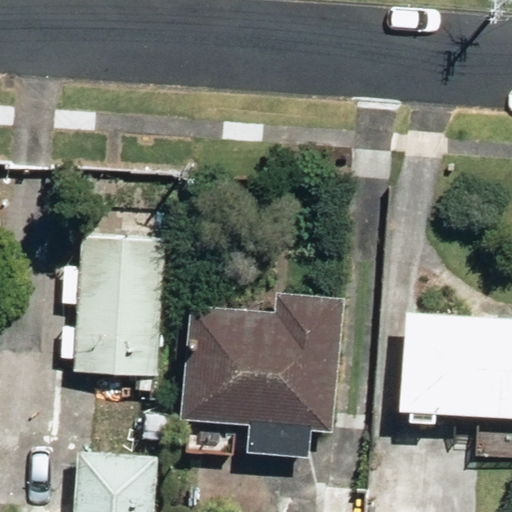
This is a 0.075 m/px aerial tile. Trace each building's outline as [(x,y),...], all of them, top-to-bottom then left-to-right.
[(82,367),(164,372),(172,236),(90,232),(82,367)] [(255,447),(316,452),(319,424),(340,426),(349,294),(285,289),(284,306),(198,299),(189,414),(257,420),(255,447)] [(417,414),(445,416),(445,406),(511,409),(511,311),(416,306),(410,403),(418,403),(417,414)] [(162,511),(166,453),(91,448),(87,511),(162,511)] [(368,511),(370,485),(321,483),(319,511),(368,511)]
